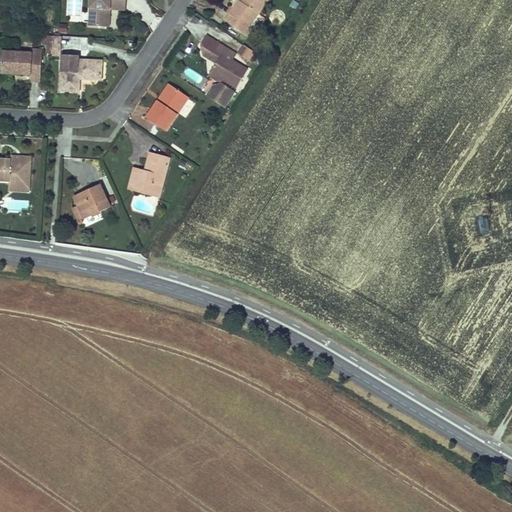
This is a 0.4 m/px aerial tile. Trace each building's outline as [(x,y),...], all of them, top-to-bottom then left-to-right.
[(89,0),(88,25),(105,25),(106,3),(125,4),(125,0),(89,0)] [(232,7),(227,14),(228,14),(240,22),(235,29),(244,35),(267,0),(241,0),(240,2),(235,9),(232,7)] [(236,0),(232,7),(235,9),(240,2),(236,0)] [(125,10),(125,4),(106,3),(105,25),(109,26),(110,9),(125,10)] [(240,22),(228,14),(224,21),(235,29),(240,22)] [(214,63),(209,70),(221,79),(233,87),(245,69),(232,60),(236,55),(218,43),(206,34),(199,44),(209,51),(213,50),(219,54),(214,63)] [(207,59),(213,50),(209,51),(199,44),(202,55),(207,59)] [(255,54),(243,46),(237,55),(249,63),(255,54)] [(32,48),(32,53),(2,52),(1,73),(31,75),(31,68),(41,69),(42,49),(32,48)] [(219,54),(213,50),(207,59),(214,63),(219,54)] [(78,55),(61,54),(59,90),(78,91),(78,78),(100,79),(101,61),(78,60),(78,55)] [(40,82),(41,69),(31,68),(31,75),(30,81),(40,82)] [(183,74),(198,83),(202,76),(188,68),(183,74)] [(221,79),(209,70),(206,75),(218,83),(221,79)] [(160,103),(171,86),(167,84),(156,101),(160,103)] [(236,93),(225,86),(216,85),(207,97),(225,109),(236,93)] [(164,131),(187,97),(171,86),(160,103),(156,101),(145,118),(164,131)] [(153,188),(160,190),(167,158),(148,154),(144,171),(132,169),(130,178),(135,179),(132,190),(151,195),(153,188)] [(0,180),(10,181),(19,181),(19,186),(29,186),(31,161),(10,160),(0,159),(0,180)] [(29,192),(29,186),(19,186),(19,181),(10,181),(9,191),(29,192)] [(76,205),(70,208),(76,222),(109,207),(98,184),(72,196),(76,205)] [(158,196),(160,190),(153,188),(151,195),(158,196)]
